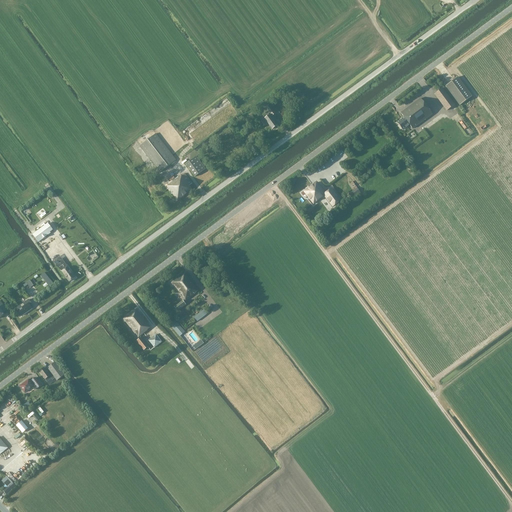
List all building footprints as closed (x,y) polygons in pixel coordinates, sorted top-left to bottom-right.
[(457,77),(445,86),(459,106),(472,96),(457,77)] [(442,89),(434,94),(447,111),(454,105),(442,89)] [(217,103),(220,108),(226,102),(223,98),(217,103)] [(404,118),(397,123),(402,130),(409,125),(412,130),(432,114),(420,98),(400,113),(404,118)] [(265,125),(267,124),(272,130),(277,126),(271,116),(275,114),(268,104),(265,107),(270,114),(261,121),(265,125)] [(255,115),(257,113),(259,115),(262,112),(260,109),(251,114),(252,117),(256,122),(258,120),(255,115)] [(159,173),(176,160),(155,134),(139,146),(159,173)] [(196,156),(185,164),(195,177),(205,169),(196,156)] [(180,175),(166,186),(177,201),(192,189),(189,185),(192,183),(185,173),(181,176),(180,175)] [(303,192),(312,203),(313,205),(324,197),(332,207),(341,201),(331,188),(325,194),(316,182),(313,185),(312,184),(303,192)] [(357,188),(344,197),(347,201),(360,192),(357,188)] [(47,224),(32,235),(37,242),(50,233),(49,232),(52,230),(47,224)] [(62,260),(56,264),(61,271),(69,282),(75,277),(62,260)] [(44,272),(40,276),(48,286),(52,282),(44,272)] [(185,273),(171,283),(185,301),(198,291),(185,273)] [(174,307),(177,311),(186,305),(182,300),(174,307)] [(28,303),(18,310),(22,316),(31,309),(28,303)] [(147,330),(150,328),(135,309),(123,319),(138,338),(147,331),(147,330)] [(196,315),(193,317),(197,322),(207,314),(203,310),(199,313),(199,314),(197,316),(196,315)] [(179,336),(185,332),(175,322),(177,320),(176,319),(174,320),(169,324),(179,336)] [(155,334),(148,340),(154,348),(161,342),(155,334)] [(140,337),(136,341),(143,350),(148,347),(140,337)] [(52,380),(55,378),(57,381),(64,375),(55,362),(47,368),(48,369),(46,371),(44,368),(39,371),(45,379),(50,376),(52,380)] [(37,388),(41,385),(35,378),(32,380),(30,382),(28,379),(19,386),(24,393),(32,387),(34,390),(37,388)] [(23,418),(18,422),(24,430),(29,425),(23,418)] [(13,484),(4,491),(7,495),(16,487),(13,484)]
